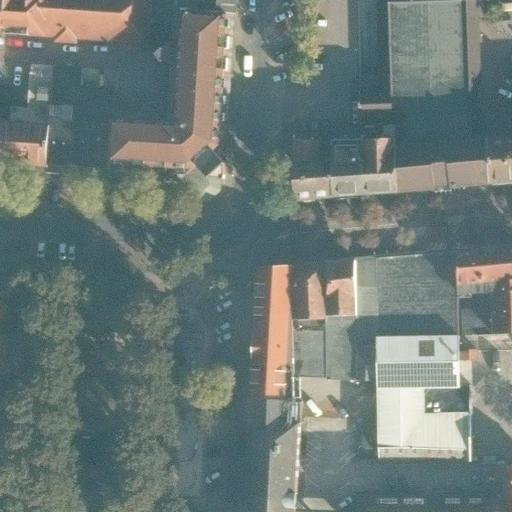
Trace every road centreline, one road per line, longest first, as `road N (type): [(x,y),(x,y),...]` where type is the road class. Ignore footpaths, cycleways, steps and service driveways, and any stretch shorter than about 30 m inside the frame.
road 1 (residential): [(232,229),(230,511)]
road 2 (residential): [(0,219),(232,229)]
road 3 (residential): [(265,0),(255,132),(232,229)]
road 4 (residential): [(0,48),(120,61)]
